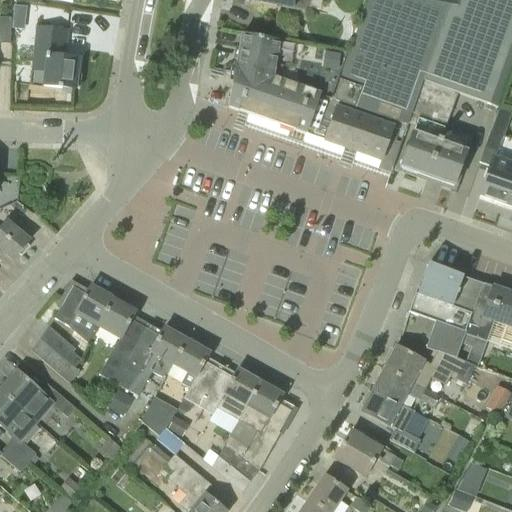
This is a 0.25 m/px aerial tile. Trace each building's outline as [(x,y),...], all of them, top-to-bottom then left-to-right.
[(248,0),(306,11),(308,0),(248,0)] [(324,142),(352,153),(381,163),(397,117),(409,121),(423,82),(423,81),(495,107),(511,58),(511,0),(365,0),(346,55),(348,55),(326,115),(333,118),(324,142)] [(12,18),(24,18),(25,7),(13,6),(12,18)] [(0,44),(9,45),(10,18),(0,17),(0,44)] [(45,73),(43,87),(61,89),(62,88),(75,90),(79,60),(64,58),(67,31),(37,28),(32,71),(45,73)] [(228,109),(317,140),(326,115),(348,55),(346,55),(242,36),(228,109)] [(423,82),(409,121),(407,126),(414,128),(399,169),(427,179),(453,188),(455,188),(466,152),(465,151),(470,138),(443,129),(457,94),(440,88),(423,82)] [(479,197),(511,208),(511,155),(508,165),(495,161),(494,161),(511,111),(498,106),(489,133),(488,133),(477,164),(489,168),(479,197)] [(317,140),(324,142),(333,118),(326,115),(317,140)] [(0,252),(1,251),(12,261),(28,243),(7,224),(0,232),(0,252)] [(482,285),(462,278),(428,266),(417,295),(415,294),(408,313),(435,323),(430,336),(425,350),(428,351),(436,354),(436,353),(455,360),(461,345),(464,335),(482,285)] [(511,295),(482,285),(464,335),(474,338),(465,364),(474,368),(477,369),(486,342),(494,321),(511,328),(511,295)] [(97,328),(112,300),(90,287),(85,296),(72,288),(54,320),(67,328),(64,333),(87,345),(97,328)] [(104,366),(120,375),(145,330),(131,322),(136,313),(112,300),(97,328),(119,340),(104,366)] [(47,327),(38,340),(74,369),(80,361),(72,353),(74,351),(47,327)] [(172,366),(173,367),(186,342),(163,329),(159,337),(145,330),(120,375),(114,385),(129,393),(137,398),(151,373),(163,380),(172,366)] [(74,369),(38,340),(29,352),(66,384),(77,372),(74,369)] [(190,389),(204,363),(209,355),(186,342),(173,367),(185,373),(180,383),(190,389)] [(395,347),(383,370),(424,391),(425,390),(430,380),(445,388),(450,379),(464,386),(474,368),(465,364),(455,360),(436,353),(436,354),(430,366),(395,347)] [(232,379),(204,363),(190,389),(184,400),(194,406),(212,416),(216,409),(232,379)] [(383,370),(372,391),(400,406),(406,395),(432,409),(439,398),(425,390),(424,391),(383,370)] [(216,409),(238,422),(260,384),(237,371),(232,379),(216,409)] [(16,372),(0,390),(0,392),(36,424),(51,407),(66,419),(74,410),(41,381),(34,388),(16,372)] [(250,483),(259,472),(292,413),(278,405),(282,397),(260,384),(238,422),(255,431),(247,448),(229,435),(217,457),(250,483)] [(483,408),(497,416),(509,394),(495,387),(483,408)] [(133,399),(117,391),(107,409),(123,418),(133,399)] [(400,406),(372,391),(360,413),(397,433),(402,423),(406,425),(407,423),(421,431),(427,420),(400,406)] [(12,439),(5,446),(27,465),(35,456),(21,443),(36,425),(35,425),(36,424),(0,392),(0,427),(4,431),(4,432),(12,439)] [(511,395),(499,417),(511,421),(511,395)] [(153,398),(139,424),(157,438),(167,426),(176,411),(153,398)] [(191,412),(194,406),(184,400),(178,411),(183,414),(191,412)] [(180,438),(188,426),(174,418),(167,430),(180,438)] [(350,432),(342,446),(374,465),(376,461),(389,468),(389,467),(397,472),(402,463),(394,458),(350,432)] [(468,443),(457,436),(452,445),(462,451),(468,443)] [(118,449),(108,441),(98,454),(109,462),(118,449)] [(185,511),(224,511),(204,495),(189,482),(196,474),(174,456),(170,460),(146,441),(126,464),(135,471),(149,454),(164,467),(163,468),(171,474),(166,480),(185,496),(177,506),(185,511)] [(0,457),(19,474),(27,465),(5,446),(0,452),(0,457)] [(374,465),(342,446),(334,460),(366,479),(374,465)] [(216,458),(211,468),(210,469),(241,495),(250,483),(217,457),(216,458)] [(476,469),(468,465),(464,474),(473,478),(476,469)] [(117,471),(110,479),(116,484),(123,476),(117,471)] [(386,471),(384,474),(384,475),(406,487),(408,483),(386,471)] [(196,474),(189,482),(204,495),(211,487),(196,474)] [(324,477),(308,501),(324,511),(333,511),(346,492),(324,477)] [(60,492),(71,501),(81,490),(70,481),(60,492)] [(465,511),(471,499),(454,491),(447,507),(459,511),(465,511)] [(47,511),(65,511),(71,505),(61,496),(47,511)] [(354,511),(366,511),(369,508),(355,498),(349,508),(354,511)] [(324,511),(308,501),(300,511),(324,511)] [(432,511),(435,509),(425,503),(419,511),(432,511)]
